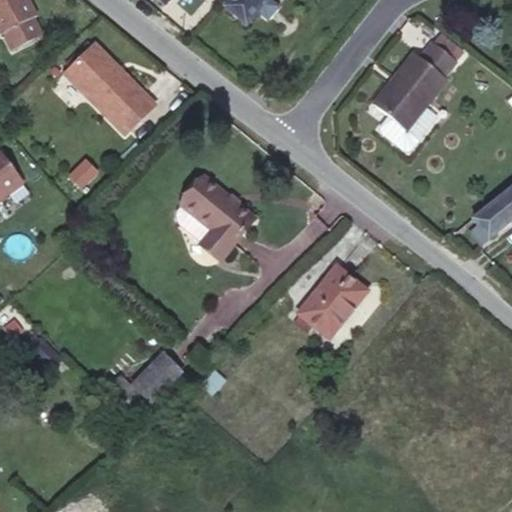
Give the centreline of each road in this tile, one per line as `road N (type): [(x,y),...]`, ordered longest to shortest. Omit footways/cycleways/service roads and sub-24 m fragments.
road 1 (unclassified): [(279,142),(511,326)]
road 2 (unclassified): [(108,0),(279,142)]
road 3 (residential): [(385,0),(279,142)]
